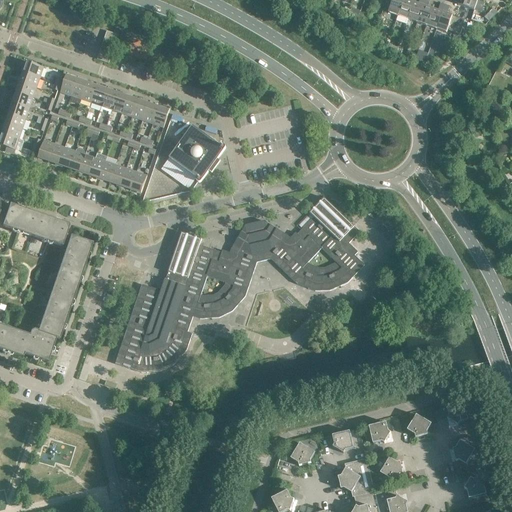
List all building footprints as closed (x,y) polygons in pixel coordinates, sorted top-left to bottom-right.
[(392,0),(388,13),(398,16),(403,0),(392,0)] [(405,0),(403,0),(398,16),(396,21),(406,24),(408,20),(413,3),(405,0)] [(419,0),(418,4),(413,3),(408,20),(417,23),(424,0),(419,0)] [(430,1),(428,0),(424,0),(417,23),(427,26),(433,9),(428,8),(430,1)] [(478,1),(475,0),(458,0),(457,5),(474,11),(478,1)] [(438,11),(433,9),(427,26),(436,29),(442,13),(443,11),(445,6),(440,4),(438,11)] [(351,7),(348,15),(357,18),(360,10),(351,7)] [(360,12),(358,18),(368,21),(370,15),(360,12)] [(452,16),(442,13),(436,29),(446,33),(447,30),(452,16)] [(465,20),(452,16),(447,30),(460,34),(465,20)] [(118,35),(107,31),(105,37),(116,41),(118,35)] [(116,41),(105,37),(103,43),(114,47),(116,41)] [(114,47),(103,43),(101,48),(112,52),(114,47)] [(388,43),(386,49),(395,53),(398,47),(388,43)] [(112,52),(101,48),(99,54),(110,58),(112,52)] [(419,50),(415,60),(424,63),(427,53),(419,50)] [(110,58),(99,54),(97,60),(108,64),(110,58)] [(44,68),(26,62),(23,73),(40,79),(44,68)] [(40,79),(23,73),(19,83),(37,89),(40,79)] [(77,79),(66,76),(60,93),(71,97),(77,79)] [(87,83),(77,79),(71,97),(81,100),(87,83)] [(37,89),(19,83),(16,93),(33,99),(37,89)] [(97,86),(87,83),(81,100),(91,104),(97,86)] [(108,90),(97,86),(91,104),(102,107),(108,90)] [(118,93),(108,90),(102,107),(112,111),(118,93)] [(33,99),(16,93),(12,103),(30,109),(33,99)] [(128,97),(118,93),(112,111),(122,114),(128,97)] [(138,100),(128,97),(122,114),(132,118),(138,100)] [(148,104),(138,100),(132,118),(143,121),(148,104)] [(30,109),(12,103),(9,114),(26,120),(30,109)] [(159,107),(148,104),(143,121),(153,125),(159,107)] [(169,111),(159,107),(153,125),(163,128),(169,111)] [(26,120),(9,114),(5,124),(23,130),(26,120)] [(23,130),(5,124),(2,134),(19,140),(23,130)] [(169,159),(161,170),(187,189),(195,177),(197,178),(197,179),(196,179),(196,180),(196,181),(196,182),(197,182),(197,183),(198,183),(199,183),(200,183),(201,183),(201,182),(225,149),(225,148),(226,148),(226,147),(225,147),(225,146),(225,145),(224,145),(223,145),(222,145),(221,145),(221,146),(220,146),(216,143),(193,126),(169,159)] [(19,140),(2,134),(0,138),(0,145),(6,148),(15,151),(19,140)] [(55,145),(44,141),(38,158),(49,162),(55,145)] [(65,148),(55,145),(49,162),(59,166),(65,148)] [(75,152),(65,148),(59,166),(69,169),(75,152)] [(85,155),(75,152),(69,169),(79,173),(85,155)] [(97,154),(96,159),(90,176),(100,180),(106,162),(107,157),(97,154)] [(96,159),(85,155),(79,173),(90,176),(96,159)] [(116,166),(106,162),(100,180),(110,183),(116,166)] [(126,169),(116,166),(110,183),(120,187),(126,169)] [(136,173),(126,169),(120,187),(130,190),(136,173)] [(147,176),(136,173),(130,190),(141,194),(147,176)] [(349,244),(360,233),(324,198),(309,214),(314,218),(301,231),(298,235),(296,233),(286,243),(284,240),(280,238),(283,233),(264,221),(255,224),(264,261),(271,260),(297,285),(315,292),(330,291),(348,284),(365,266),(355,256),(358,253),(349,244)] [(9,204),(6,215),(2,226),(18,232),(19,229),(23,231),(22,233),(32,237),(39,215),(25,210),(25,209),(24,209),(20,208),(20,207),(19,207),(19,208),(9,204)] [(54,220),(39,215),(32,237),(42,240),(43,237),(47,239),(46,242),(62,247),(69,225),(60,222),(60,221),(59,222),(55,220),(55,219),(54,219),(54,220)] [(219,318),(233,312),(234,310),(245,297),(257,263),(264,261),(255,224),(245,226),(234,245),(239,248),(236,252),(235,255),(223,251),(222,253),(200,246),(202,240),(182,233),(180,238),(166,280),(165,279),(161,291),(198,304),(193,317),(200,320),(219,318)] [(92,243),(70,236),(62,260),(84,268),(88,254),(92,243)] [(84,268),(62,260),(54,284),(76,292),(84,268)] [(76,292),(54,284),(46,308),(67,316),(76,292)] [(198,304),(161,291),(142,285),(130,320),(115,364),(141,373),(161,372),(174,366),(187,351),(192,334),(188,333),(193,317),(198,304)] [(46,308),(38,331),(37,332),(56,339),(59,340),(67,316),(46,308)] [(30,336),(29,335),(0,325),(0,349),(2,351),(3,348),(8,349),(7,352),(23,358),(24,354),(30,336)] [(30,331),(29,335),(30,336),(24,354),(48,362),(56,339),(37,332),(38,331),(34,330),(30,331)] [(464,404),(447,408),(449,416),(447,419),(458,426),(460,423),(468,421),(464,404)] [(416,415),(407,430),(415,435),(416,438),(428,435),(427,432),(432,424),(417,415),(416,415)] [(388,431),(386,423),(369,427),(373,444),(382,442),(384,444),(391,433),(388,431)] [(354,449),(350,432),(332,436),(335,444),(333,447),(344,454),(345,451),(354,449)] [(466,465),(475,450),(460,441),(456,448),(453,449),(456,461),(459,461),(466,465)] [(300,444),(291,459),(298,463),(299,466),(311,463),(311,460),(315,453),(300,444)] [(400,475),(403,474),(400,462),(397,463),(390,458),(380,473),(395,483),(400,475)] [(352,493),(354,497),(375,492),(366,459),(345,464),(346,469),(341,476),(338,477),(341,489),(344,489),(352,493)] [(486,495),(482,478),(474,480),(471,478),(464,489),(467,490),(469,499),(486,495)] [(395,487),(375,492),(379,511),(407,511),(406,505),(408,503),(397,496),(395,487)] [(287,491),(272,499),(278,511),(284,511),(287,510),(290,511),(294,500),(291,499),(287,491)] [(379,511),(375,492),(354,497),(356,506),(352,511),(379,511)]
